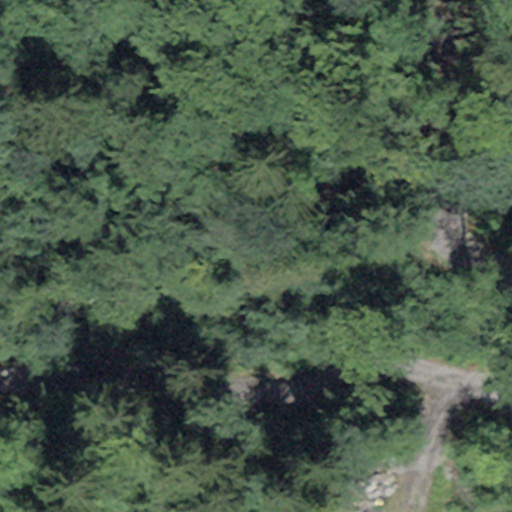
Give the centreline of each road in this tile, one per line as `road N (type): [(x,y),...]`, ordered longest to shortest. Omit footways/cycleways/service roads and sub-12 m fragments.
road 1 (track): [(0,397),(365,370),(511,398)]
road 2 (track): [(511,279),(443,253),(428,224),(445,189),(511,176)]
road 3 (track): [(511,45),(357,0)]
